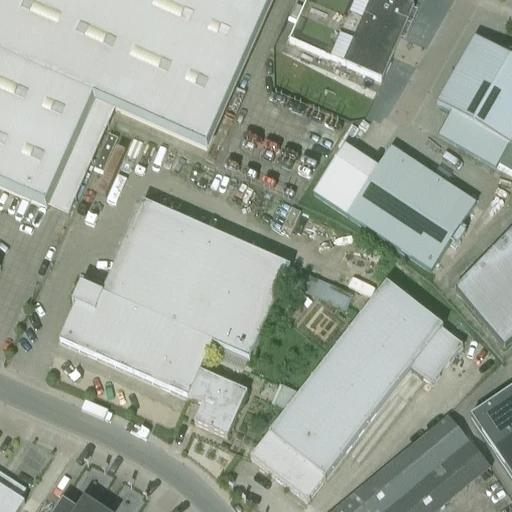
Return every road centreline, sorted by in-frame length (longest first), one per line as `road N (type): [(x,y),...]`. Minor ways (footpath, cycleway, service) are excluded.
road 1 (unclassified): [(209,511),(133,443),(0,384)]
road 2 (unknown): [(511,490),(475,419),(476,408),(511,382)]
